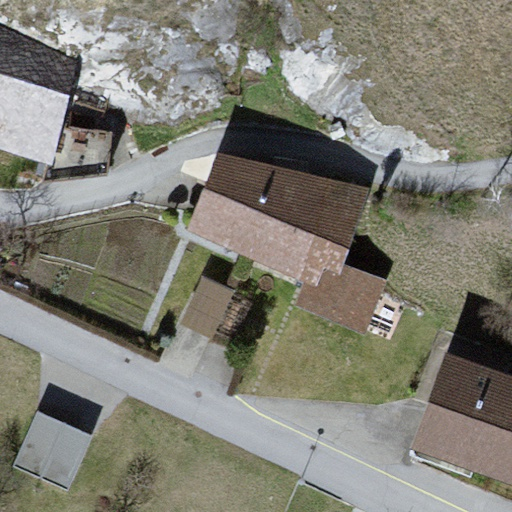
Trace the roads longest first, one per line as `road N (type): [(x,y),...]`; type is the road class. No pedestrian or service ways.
road 1 (residential): [(0,209),(90,197),(221,139),(311,149),(390,176),(511,169)]
road 2 (residential): [(0,305),(436,511)]
